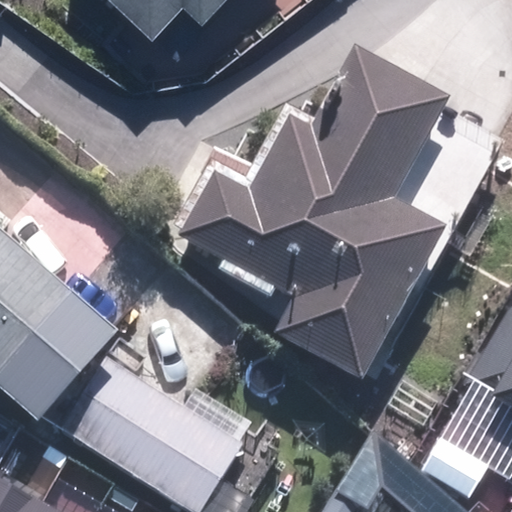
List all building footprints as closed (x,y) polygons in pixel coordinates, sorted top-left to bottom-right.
[(101,0),(152,46),(184,10),(202,27),(226,0),(101,0)] [(232,157),(203,142),(150,238),(208,270),(201,283),(253,311),(259,302),(279,313),(260,347),(345,394),(414,271),(423,276),(495,146),(339,60),(307,117),(290,108),(282,123),(258,110),(232,157)] [(0,387),(38,420),(172,511),(242,511),(274,465),(101,351),(116,330),(0,230),(0,387)] [(511,314),(497,306),(447,397),(511,433),(511,314)] [(0,511),(39,511),(45,503),(0,477),(0,511)] [(61,511),(45,503),(39,511),(61,511)]
